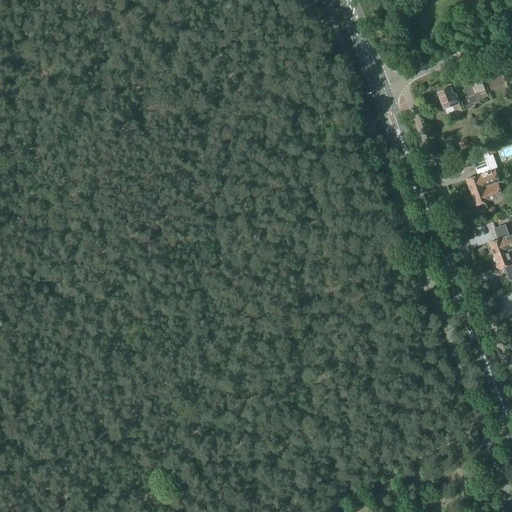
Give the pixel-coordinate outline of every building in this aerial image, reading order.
[(488,96),(482,81),(471,85),(470,85),(465,87),(471,103),(481,99),(488,96)] [(451,87),(438,93),(444,108),(445,108),(447,114),(454,111),(452,106),(459,103),(459,102),(458,99),(456,94),(454,94),(452,90),(451,87)] [(478,175),(466,179),(471,193),(490,186),(498,183),(500,182),(499,181),(495,170),(498,169),(493,155),(489,156),(487,150),(488,150),(487,150),(472,155),(471,156),(472,156),(476,168),(478,175)] [(490,186),(471,193),(476,205),(483,203),(490,200),(502,195),(498,183),(500,183),(500,182),(498,183),(490,186)] [(494,206),(488,209),(491,219),(498,216),(494,206)] [(498,239),(489,243),(494,256),(511,249),(511,234),(509,235),(508,235),(505,225),(495,229),(499,239),(498,239)] [(511,249),(494,256),(499,268),(504,267),(504,268),(503,268),(504,272),(505,271),(509,281),(511,279),(511,249)]
